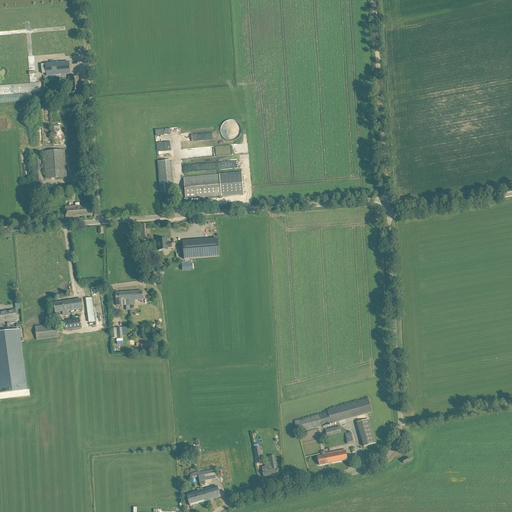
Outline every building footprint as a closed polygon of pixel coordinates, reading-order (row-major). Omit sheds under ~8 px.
[(46,63),(47,75),(71,73),(70,61),(46,63)] [(71,77),(72,92),(80,91),(79,76),(71,77)] [(38,82),(0,85),(0,103),(32,101),(31,93),(39,93),(38,82)] [(72,167),(78,166),(83,166),(79,112),(68,113),(72,167)] [(231,141),(233,141),(234,140),(236,140),(238,139),(239,137),(240,136),(241,134),(241,133),(241,131),(241,129),(241,127),(240,125),(239,124),(238,123),(237,122),(235,121),(234,120),(232,120),(230,120),(229,120),(227,121),(225,121),(224,123),(223,124),(222,125),(221,127),(221,129),(220,131),(221,132),(221,134),(222,136),(223,137),(224,139),(226,140),(227,140),(229,141),(231,141)] [(60,125),(51,126),(52,141),(55,141),(61,140),(64,134),(60,129),(60,125)] [(45,172),(45,178),(67,177),(64,150),(43,151),(43,159),(42,159),(43,172),(45,172)] [(34,193),(42,193),(40,151),(32,152),(34,193)] [(260,151),(182,158),(186,198),(184,199),(184,202),(191,202),(191,198),(243,193),(241,173),(261,171),(260,151)] [(157,162),(160,192),(174,190),(171,160),(157,162)] [(65,207),(66,212),(66,217),(92,215),(91,204),(79,205),(79,203),(75,203),(76,206),(65,207)] [(218,238),(183,241),(184,259),(219,256),(218,238)] [(168,247),(172,247),(171,242),(166,243),(166,239),(158,239),(158,250),(168,249),(168,247)] [(193,270),(193,262),(182,263),(183,271),(193,270)] [(130,305),(135,304),(135,300),(143,300),(143,291),(131,292),(132,301),(129,301),(130,305)] [(116,306),(130,305),(129,301),(132,301),(131,292),(115,293),(116,306)] [(83,308),(82,304),(81,299),(54,303),(55,312),(62,311),(63,315),(68,315),(67,310),(83,308)] [(18,323),(16,309),(0,311),(0,322),(7,321),(8,324),(18,323),(18,327),(22,326),(22,322),(18,323)] [(65,330),(81,328),(80,316),(75,317),(76,319),(63,321),(65,330)] [(35,326),(37,340),(58,338),(56,324),(35,326)] [(122,327),(110,328),(111,338),(117,338),(118,339),(124,338),(123,335),(128,334),(127,327),(122,327)] [(0,392),(27,389),(19,329),(0,331),(0,392)] [(298,432),(367,413),(372,412),(368,399),(327,410),(328,412),(295,422),(298,432)] [(369,419),(357,422),(363,446),(376,443),(369,419)] [(342,433),(340,426),(325,429),(327,437),(342,433)] [(347,434),(345,434),(346,438),(347,444),(350,444),(353,443),(351,433),(347,434)] [(260,447),(254,448),(255,455),(256,463),(262,462),(260,447)] [(347,460),(346,455),(345,450),(326,453),(327,454),(317,456),(319,465),(347,460)] [(263,470),(262,470),(263,477),(278,474),(277,467),(276,467),(275,459),(270,460),(271,466),(262,467),(263,470)] [(198,477),(199,481),(217,478),(215,469),(197,472),(190,474),(191,479),(198,477)] [(197,492),(187,495),(190,506),(221,497),(218,486),(203,490),(203,489),(197,490),(197,492)]
